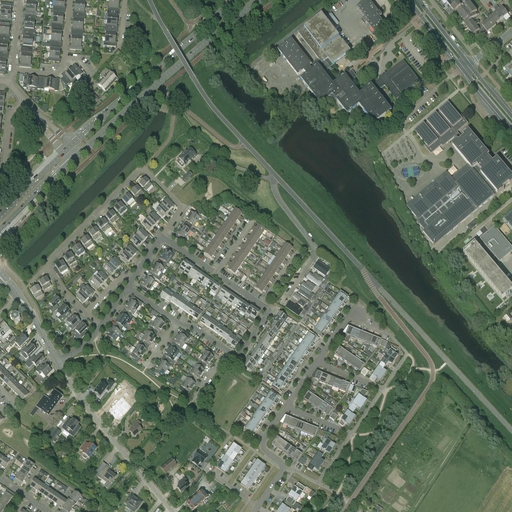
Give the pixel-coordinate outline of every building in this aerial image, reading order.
[(368,0),(367,0),(357,8),(365,18),(361,21),(373,36),(386,26),(379,18),(381,16),(372,4),(368,0)] [(64,7),(65,2),(55,1),(54,6),(53,6),(53,10),(65,11),(65,8),(64,7)] [(457,1),(450,7),(454,11),(461,6),(457,1)] [(1,12),(11,13),(11,8),(13,8),(13,4),(1,3),(0,7),(1,7),(1,12)] [(119,4),(109,3),(108,8),(107,8),(107,11),(119,13),(119,9),(118,9),(119,4)] [(463,8),(456,13),(475,38),(481,34),(480,33),(479,31),(480,30),(475,24),(472,20),(477,15),(479,14),(478,13),(470,3),(463,8)] [(36,8),(26,7),(25,12),(24,12),(24,15),(36,17),(40,17),(41,13),(37,13),(35,13),(36,8)] [(85,8),(75,7),(74,12),(73,12),(73,15),(85,16),(85,13),(84,13),(85,8)] [(503,8),(498,11),(504,18),(508,15),(503,8)] [(65,11),(53,10),(52,13),(54,13),(53,19),(63,20),(64,14),(65,14),(65,11)] [(108,15),(107,20),(117,21),(118,16),(119,16),(119,13),(107,11),(106,15),(108,15)] [(498,11),(494,14),(499,21),(504,18),(498,11)] [(0,20),(11,22),(12,18),(10,18),(11,13),(1,12),(0,17),(0,20)] [(489,18),(490,19),(491,19),(495,25),(499,21),(494,14),(489,18)] [(25,19),(24,24),(34,25),(35,20),(36,20),(36,17),(24,15),(24,19),(25,19)] [(74,19),(73,24),(83,25),(84,20),(85,20),(85,16),(73,15),(72,19),(74,19)] [(351,83),(354,80),(357,78),(354,74),(352,71),(333,85),(324,73),(351,52),(322,15),(298,34),(318,60),(312,65),(292,39),(278,50),(285,60),(287,62),(298,76),(304,71),(307,75),(301,80),(321,105),(332,96),(347,115),(359,106),(374,125),(392,111),(377,92),(384,86),(395,100),(420,82),(403,61),(386,74),(385,73),(378,78),(380,80),(360,95),(351,83)] [(63,25),(63,20),(53,19),(53,24),(51,24),(51,27),(63,28),(64,25),(63,25)] [(496,26),(495,25),(491,19),(490,19),(486,22),(492,29),(496,26)] [(0,29),(9,30),(10,25),(11,25),(11,22),(0,20),(0,29)] [(117,21),(107,20),(107,25),(105,25),(105,29),(117,30),(118,26),(117,26),(117,21)] [(484,24),(482,25),(483,28),(485,31),(486,32),(487,33),(492,29),(486,22),(484,24)] [(34,25),(24,24),(24,29),(23,29),(22,33),(35,34),(35,30),(34,30),(34,25)] [(83,25),(73,24),(73,29),(71,29),(71,32),(83,34),(84,30),(82,30),(83,25)] [(63,28),(51,27),(51,31),(52,31),(51,36),(61,37),(62,32),(63,32),(63,28)] [(0,38),(10,39),(10,36),(9,35),(9,30),(0,29),(0,38)] [(106,32),(105,37),(115,38),(116,33),(117,33),(117,30),(105,29),(105,32),(106,32)] [(71,32),(71,36),(72,36),(71,41),(81,42),(84,42),(84,37),(83,37),(83,34),(71,32)] [(22,33),(22,36),(23,36),(23,41),(33,42),(35,43),(36,34),(35,34),(22,33)] [(61,42),(61,37),(51,36),(51,41),(50,41),(49,44),(62,46),(62,42),(61,42)] [(115,38),(105,37),(105,43),(104,43),(103,46),(116,47),(116,44),(115,44),(115,38)] [(0,46),(8,48),(8,42),(9,42),(10,39),(0,38),(0,46)] [(33,42),(23,41),(22,47),(21,47),(21,50),(33,51),(33,48),(32,48),(33,42)] [(81,42),(71,41),(71,46),(70,46),(69,50),(82,51),(82,48),(81,47),(81,42)] [(45,44),(45,47),(50,48),(50,53),(60,54),(60,49),(61,49),(62,46),(49,44),(45,44)] [(0,55),(8,56),(8,53),(7,53),(8,48),(0,46),(0,55)] [(21,54),(21,59),(31,60),(31,54),(33,55),(33,51),(21,50),(20,53),(21,54)] [(59,59),(60,54),(50,53),(49,58),(48,58),(48,62),(60,63),(60,59),(59,59)] [(19,67),(31,69),(32,65),(30,65),(31,60),(21,59),(20,64),(19,64),(19,67)] [(69,71),(75,79),(79,75),(80,76),(82,74),(75,64),(72,67),(73,68),(69,71)] [(102,79),(97,85),(105,92),(117,79),(106,69),(100,75),(101,76),(100,78),(102,79)] [(71,82),(75,79),(69,71),(64,74),(61,76),(69,85),(71,83),(71,82)] [(32,88),(33,78),(28,77),(28,76),(24,76),(23,88),(26,89),(27,87),(32,88)] [(33,78),(32,88),(37,88),(37,90),(40,90),(42,78),(38,77),(38,78),(33,78)] [(42,78),(40,90),(44,90),(44,89),(49,90),(50,80),(45,79),(45,78),(42,78)] [(50,80),(49,90),(54,90),(54,91),(58,92),(59,79),(55,79),(55,80),(50,80)] [(94,105),(96,104),(99,100),(90,92),(85,97),(94,105)] [(406,206),(409,209),(418,220),(416,221),(424,230),(423,232),(435,246),(494,195),(493,193),(496,191),(498,194),(504,189),(503,188),(509,183),(510,185),(511,182),(511,175),(497,158),(493,162),(492,161),(493,159),(490,156),(489,157),(488,156),(489,155),(468,130),(463,135),(464,136),(462,138),(457,132),(468,123),(461,115),(460,116),(448,103),(438,111),(440,112),(437,115),(436,113),(426,121),(428,123),(425,125),(424,123),(414,131),(426,145),(424,146),(431,154),(442,145),(443,147),(454,138),(456,141),(451,144),(468,164),(452,178),(446,172),(406,206)] [(179,160),(176,162),(182,168),(196,155),(189,148),(178,159),(179,160)] [(146,191),(152,185),(151,184),(145,178),(143,180),(142,180),(141,180),(140,180),(140,181),(141,182),(139,184),(146,191)] [(137,200),(144,194),(137,186),(134,188),(133,188),(132,189),(132,190),(130,192),(137,200)] [(129,208),(135,202),(128,194),(126,196),(125,196),(124,197),(124,198),(122,200),(129,208)] [(167,199),(161,204),(169,212),(173,208),(172,207),(174,206),(167,199)] [(120,216),(127,210),(120,203),(118,205),(117,204),(116,204),(116,205),(116,206),(116,207),(114,209),(120,216)] [(164,216),(169,212),(161,204),(156,210),(162,217),(164,215),(164,216)] [(231,214),(241,220),(242,218),(240,217),(242,214),(235,209),(231,214)] [(112,225),(119,219),(112,211),(110,213),(109,213),(108,213),(107,213),(107,214),(108,215),(105,217),(112,225)] [(511,211),(503,219),(511,228),(511,211)] [(188,216),(197,223),(200,218),(199,217),(200,215),(198,213),(196,216),(191,212),(188,216)] [(153,213),(147,218),(155,226),(159,222),(158,221),(160,220),(153,213)] [(239,222),(241,220),(231,214),(228,218),(235,223),(237,221),(239,222)] [(189,227),(191,228),(193,226),(194,227),(197,223),(188,216),(185,221),(190,224),(189,227)] [(151,230),(155,226),(147,218),(142,224),(149,231),(150,229),(151,230)] [(234,225),(235,223),(228,218),(225,223),(235,229),(236,227),(234,225)] [(110,227),(104,219),(101,221),(100,221),(99,221),(99,222),(99,223),(97,225),(103,233),(104,232),(106,235),(111,230),(110,228),(110,227)] [(479,223),(476,219),(471,223),(467,227),(470,231),(479,223)] [(233,231),(235,229),(225,223),(222,227),(229,232),(231,230),(233,231)] [(182,225),(179,230),(188,236),(191,231),(192,232),(194,230),(191,228),(189,227),(187,229),(182,225)] [(254,226),(252,228),(262,235),(265,230),(258,225),(256,228),(254,226)] [(228,234),(229,232),(222,227),(219,232),(229,238),(230,236),(228,234)] [(500,262),(511,251),(511,247),(494,227),(480,239),(485,245),(480,249),(475,243),(463,253),(502,299),(511,290),(511,286),(497,269),(490,261),(495,256),(500,262)] [(95,241),(102,236),(95,228),(93,229),(92,229),(91,229),(91,230),(91,231),(89,233),(95,241)] [(262,235),(252,228),(251,230),(253,232),(252,234),(259,239),(262,235)] [(141,229),(136,235),(143,242),(147,238),(147,237),(148,236),(141,229)] [(177,235),(174,238),(183,244),(185,241),(185,240),(188,236),(179,230),(176,234),(177,235)] [(227,240),(229,238),(219,232),(216,236),(223,241),(225,238),(227,240)] [(248,235),(246,237),(256,244),(259,239),(252,234),(250,237),(248,235)] [(139,246),(143,242),(136,235),(130,240),(137,247),(139,246)] [(86,250),(93,244),(87,236),(85,238),(84,237),(83,237),(83,238),(82,239),(83,239),(80,241),(86,250)] [(221,243),(223,241),(216,236),(213,240),(222,247),(224,245),(221,243)] [(256,244),(246,237),(245,239),(247,241),(246,243),(253,248),(256,244)] [(221,249),(222,247),(213,240),(210,245),(217,250),(219,247),(221,249)] [(242,244),(240,246),(250,253),(253,248),(246,243),(244,246),(242,244)] [(78,258),(85,253),(79,244),(76,246),(75,246),(74,246),(74,247),(74,248),(72,249),(78,258)] [(285,244),(282,249),(292,255),(293,253),(290,251),(292,249),(285,244)] [(130,245),(125,251),(132,258),(136,254),(137,252),(130,245)] [(215,252),(217,250),(210,245),(207,249),(216,256),(218,254),(215,252)] [(250,253),(240,246),(239,248),(241,250),(240,252),(247,257),(250,253)] [(165,250),(162,254),(171,260),(174,256),(173,255),(174,253),(172,251),(167,248),(166,251),(165,250)] [(215,258),(216,256),(207,249),(204,254),(211,259),(212,256),(215,258)] [(292,255),(282,249),(279,253),(286,258),(288,256),(290,257),(292,255)] [(128,263),(132,258),(125,251),(119,257),(126,264),(127,262),(128,263)] [(235,253),(234,255),(243,261),(247,257),(240,252),(238,255),(235,253)] [(69,266),(76,261),(71,253),(68,255),(67,254),(66,254),(66,255),(66,256),(63,258),(69,266)] [(279,253),(276,258),(285,264),(287,262),(284,260),(286,258),(279,253)] [(168,265),(171,260),(162,254),(159,259),(164,262),(163,265),(165,266),(167,264),(168,265)] [(243,261),(234,255),(233,257),(235,259),(233,261),(240,266),(243,261)] [(109,263),(116,271),(120,266),(121,264),(115,258),(109,263)] [(276,258),(273,262),(280,267),(282,264),(284,266),(285,264),(276,258)] [(325,276),(330,269),(317,260),(313,267),(325,276)] [(56,274),(60,279),(63,278),(61,275),(68,270),(62,261),(60,263),(59,262),(58,262),(57,263),(57,264),(55,266),(59,272),(56,274)] [(184,272),(189,264),(185,261),(179,269),(184,272)] [(229,262),(228,264),(237,270),(240,266),(233,261),(232,263),(229,262)] [(273,262),(270,266),(279,273),(281,271),(278,269),(280,267),(273,262)] [(112,275),(116,271),(109,263),(103,269),(110,276),(112,274),(112,275)] [(153,268),(162,274),(165,269),(164,269),(165,266),(163,265),(161,267),(156,263),(153,268)] [(184,272),(188,275),(193,268),(194,267),(189,264),(184,272)] [(237,270),(228,264),(226,266),(229,268),(227,270),(234,275),(237,270)] [(279,273),(270,266),(267,271),(274,276),(275,273),(278,275),(279,273)] [(153,268),(150,272),(155,276),(154,278),(156,280),(159,282),(164,275),(162,274),(153,268)] [(187,276),(192,279),(198,271),(193,268),(188,275),(187,276)] [(202,274),(198,271),(192,279),(197,282),(202,274)] [(267,271),(264,275),(273,282),(275,280),(272,278),(274,276),(267,271)] [(101,272),(95,277),(102,285),(107,280),(106,280),(108,278),(101,272)] [(307,277),(319,284),(322,280),(310,272),(307,277)] [(144,281),(152,287),(155,289),(158,284),(154,282),(156,280),(154,278),(148,274),(144,281)] [(202,274),(197,282),(201,285),(206,277),(202,274)] [(273,282),(264,275),(261,280),(268,285),(269,282),(272,284),(273,282)] [(44,291),(52,286),(46,277),(44,279),(43,278),(42,278),(41,279),(41,280),(39,282),(44,291)] [(98,289),(102,285),(95,277),(89,283),(96,290),(98,288),(98,289)] [(201,285),(206,288),(211,280),(206,277),(201,285)] [(206,288),(210,291),(215,283),(211,280),(206,288)] [(261,280),(258,284),(267,291),(268,289),(266,287),(268,285),(261,280)] [(152,287),(144,281),(141,285),(145,288),(143,291),(148,295),(150,292),(150,291),(152,287)] [(308,282),(306,285),(303,283),(302,286),(312,293),(316,288),(308,282)] [(210,291),(208,294),(214,297),(220,288),(219,288),(220,287),(215,283),(210,291)] [(267,291),(258,284),(254,289),(261,294),(263,291),(266,293),(267,291)] [(89,298),(93,294),(92,294),(94,292),(87,286),(85,287),(83,285),(79,289),(81,291),(89,298)] [(35,299),(43,295),(38,286),(35,287),(34,287),(33,287),(33,288),(33,289),(30,290),(35,299)] [(296,292),(308,300),(312,295),(301,286),(296,292)] [(160,297),(165,300),(170,292),(165,289),(160,297)] [(217,296),(222,300),(228,292),(223,289),(217,296)] [(85,303),(89,298),(81,291),(76,297),(83,304),(84,302),(85,303)] [(165,300),(169,303),(170,302),(175,295),(174,295),(170,292),(165,300)] [(228,292),(222,300),(227,303),(232,295),(228,292)] [(340,292),(337,296),(345,301),(346,299),(348,300),(350,299),(340,292)] [(174,305),(180,297),(175,294),(174,295),(175,295),(170,302),(174,305)] [(282,294),(277,300),(280,303),(285,296),(282,294)] [(291,300),(303,308),(308,302),(296,294),(291,300)] [(335,294),(332,298),(334,300),(344,307),(345,305),(343,304),(345,301),(337,296),(335,294)] [(236,298),(232,295),(227,303),(231,306),(236,298)] [(55,297),(49,304),(52,307),(49,310),(53,314),(57,309),(55,307),(60,302),(55,297)] [(130,300),(127,305),(136,311),(139,306),(141,307),(143,304),(133,297),(131,300),(130,300)] [(174,305),(179,308),(184,300),(180,297),(174,305)] [(184,300),(179,308),(183,311),(189,303),(191,300),(187,297),(186,298),(184,300)] [(231,306),(235,309),(241,301),(236,298),(231,306)] [(343,308),(344,307),(334,300),(332,304),(339,309),(341,307),(343,308)] [(240,312),(245,304),(241,301),(235,309),(240,312)] [(300,313),(303,310),(291,301),(288,305),(300,313)] [(193,306),(189,303),(183,311),(188,314),(193,306)] [(245,304),(240,312),(245,315),(245,314),(250,307),(245,304)] [(338,311),(339,309),(332,304),(329,308),(339,315),(340,313),(338,311)] [(136,311),(127,305),(124,309),(125,310),(124,312),(131,317),(132,314),(133,315),(136,311)] [(64,306),(57,314),(60,317),(58,319),(62,323),(67,318),(64,316),(68,312),(69,311),(64,306)] [(192,317),(197,309),(193,306),(188,314),(192,317)] [(250,317),(255,309),(250,306),(250,307),(245,314),(250,317)] [(337,316),(339,315),(329,308),(326,312),(334,317),(335,315),(337,316)] [(202,313),(197,309),(192,317),(197,320),(202,313)] [(260,312),(255,309),(250,317),(248,320),(253,324),(255,321),(254,320),(260,312)] [(131,317),(124,312),(122,314),(121,313),(118,318),(127,324),(129,325),(133,318),(131,317)] [(287,318),(279,312),(276,317),(284,322),(287,318)] [(332,319),(334,317),(326,312),(323,316),(333,322),(334,321),(332,319)] [(12,316),(10,317),(11,319),(10,320),(12,322),(13,321),(14,323),(15,322),(18,323),(19,319),(20,319),(18,317),(19,316),(18,314),(17,315),(15,313),(14,314),(13,313),(11,315),(12,316)] [(200,322),(204,326),(210,318),(205,314),(200,322)] [(321,314),(318,318),(321,320),(328,325),(330,323),(332,324),(333,322),(323,316),(321,314)] [(75,324),(78,320),(73,315),(67,322),(71,326),(70,328),(72,331),(77,326),(75,324)] [(156,318),(153,322),(162,328),(165,324),(160,320),(161,318),(159,316),(157,319),(156,318)] [(276,317),(273,322),(274,322),(281,327),(282,327),(284,329),(287,324),(284,322),(276,317)] [(127,324),(118,318),(115,322),(116,323),(115,325),(121,330),(123,328),(124,328),(127,324)] [(214,321),(210,318),(204,326),(209,329),(214,321)] [(327,327),(328,325),(321,320),(318,323),(328,330),(329,329),(327,327)] [(209,329),(213,332),(219,324),(214,321),(209,329)] [(151,327),(150,330),(156,334),(158,332),(159,333),(162,328),(153,322),(150,327),(151,327)] [(282,327),(281,327),(274,322),(271,327),(279,332),(282,327)] [(0,326),(0,327),(6,333),(10,330),(3,323),(0,326)] [(326,332),(328,330),(318,323),(315,327),(323,333),(324,330),(326,332)] [(75,331),(77,333),(74,337),(79,342),(87,333),(85,331),(87,329),(82,324),(75,331)] [(223,327),(219,324),(213,332),(218,335),(223,327)] [(121,330),(115,325),(113,328),(112,327),(109,331),(118,337),(119,338),(122,334),(120,332),(121,330)] [(218,335),(222,338),(227,330),(223,327),(218,335)] [(276,336),(279,332),(271,327),(268,331),(276,336)] [(321,335),(323,333),(315,327),(312,331),(322,338),(323,337),(321,335)] [(353,329),(348,327),(344,336),(343,339),(342,342),(347,344),(350,337),(353,329)] [(360,332),(353,329),(350,337),(357,340),(360,332)] [(147,331),(144,336),(153,342),(156,337),(155,337),(156,334),(150,330),(148,332),(147,331)] [(232,333),(227,330),(222,338),(226,341),(227,341),(231,334),(232,334),(232,333)] [(118,337),(109,331),(106,336),(107,336),(105,340),(117,348),(118,344),(115,342),(118,337)] [(179,334),(176,338),(185,344),(188,340),(189,341),(191,337),(182,331),(180,334),(179,334)] [(276,336),(268,331),(265,336),(273,341),(276,336)] [(317,341),(319,339),(309,332),(306,336),(314,342),(315,339),(317,341)] [(367,334),(360,332),(357,340),(363,343),(367,334)] [(153,342),(144,336),(141,334),(139,338),(139,339),(142,341),(140,343),(143,345),(144,342),(150,346),(153,342)] [(227,341),(226,341),(226,342),(230,345),(236,337),(232,334),(231,334),(227,341)] [(363,343),(370,345),(373,337),(367,334),(363,343)] [(15,343),(20,348),(27,340),(22,335),(17,341),(15,338),(9,344),(12,346),(15,343)] [(237,335),(236,337),(230,345),(235,348),(242,338),(237,335)] [(270,345),(273,341),(265,336),(262,340),(270,345)] [(312,344),(314,342),(306,336),(303,340),(313,347),(314,345),(312,344)] [(380,340),(373,337),(370,345),(377,348),(380,340)] [(182,348),(185,344),(176,338),(173,342),(178,346),(177,348),(179,350),(181,348),(182,348)] [(270,345),(262,340),(259,345),(266,350),(270,345)] [(312,349),(313,347),(303,340),(301,344),(308,350),(310,347),(312,349)] [(138,345),(135,349),(144,355),(147,351),(141,347),(143,345),(140,343),(139,345),(138,345)] [(23,348),(19,352),(21,354),(26,359),(28,357),(36,349),(31,344),(26,349),(25,350),(23,348)] [(307,352),(308,350),(301,344),(298,348),(308,355),(309,353),(307,352)] [(263,354),(266,350),(259,345),(256,349),(263,354)] [(144,355),(135,349),(132,347),(130,351),(130,352),(133,354),(131,356),(134,358),(135,356),(141,359),(144,355)] [(170,347),(167,351),(176,357),(178,359),(181,354),(179,353),(178,352),(179,350),(177,348),(175,351),(170,347)] [(296,347),(293,350),(295,352),(303,357),(304,355),(306,356),(308,355),(298,348),(296,347)] [(334,355),(339,358),(344,351),(339,348),(334,355)] [(386,355),(394,361),(398,356),(394,354),(396,351),(391,348),(386,355)] [(263,354),(256,349),(252,353),(260,359),(263,354)] [(202,356),(211,362),(214,357),(211,355),(213,353),(207,350),(206,352),(205,351),(202,356)] [(173,361),(176,357),(167,351),(164,356),(169,359),(168,362),(170,363),(174,366),(176,363),(173,361)] [(349,355),(344,351),(339,358),(344,362),(349,355)] [(301,360),(303,357),(295,352),(292,356),(302,363),(303,361),(301,360)] [(257,364),(260,359),(252,353),(250,358),(249,358),(256,363),(257,364)] [(31,358),(24,365),(29,369),(33,364),(36,367),(44,359),(39,354),(34,360),(31,358)] [(349,355),(344,362),(349,365),(354,358),(349,355)] [(391,365),(394,361),(386,355),(380,363),(385,366),(388,363),(391,365)] [(200,361),(198,363),(205,368),(206,365),(208,366),(211,362),(202,356),(199,360),(200,361)] [(302,363),(292,356),(290,360),(297,365),(299,363),(301,364),(302,363)] [(249,358),(250,358),(249,357),(245,362),(253,367),(256,363),(249,358)] [(359,361),(354,358),(349,365),(354,369),(359,361)] [(170,363),(168,362),(166,364),(161,360),(158,365),(166,371),(170,366),(169,366),(170,363)] [(287,364),(297,371),(298,369),(296,368),(297,365),(290,360),(287,364)] [(354,369),(359,372),(364,365),(359,361),(354,369)] [(250,372),(253,367),(245,362),(242,366),(250,372)] [(196,365),(193,369),(201,375),(204,371),(203,370),(205,368),(198,363),(197,365),(196,365)] [(383,370),(385,366),(380,363),(375,371),(383,377),(386,372),(383,370)] [(295,372),(297,371),(287,364),(284,368),(292,373),(293,371),(295,372)] [(43,384),(48,379),(46,377),(51,371),(46,365),(42,369),(40,367),(36,371),(43,379),(41,382),(43,384)] [(164,374),(166,371),(158,365),(155,369),(156,370),(154,373),(165,381),(166,379),(166,377),(166,376),(165,375),(164,375),(164,374)] [(187,375),(189,376),(192,378),(193,376),(198,379),(201,375),(193,369),(191,368),(188,372),(189,373),(187,375)] [(290,375),(292,373),(284,368),(281,372),(291,378),(292,377),(290,375)] [(6,371),(0,376),(0,378),(3,382),(10,375),(6,371)] [(316,389),(317,387),(319,382),(322,374),(317,371),(313,380),(312,384),(311,386),(313,387),(315,388),(316,389)] [(380,381),(383,377),(375,371),(369,379),(374,383),(376,379),(380,381)] [(290,380),(291,378),(281,372),(279,376),(286,381),(288,379),(290,380)] [(319,382),(325,385),(329,376),(322,374),(319,382)] [(10,375),(3,382),(7,385),(13,379),(10,375)] [(184,382),(192,388),(195,384),(190,380),(192,378),(189,376),(187,379),(186,378),(184,382)] [(285,383),(286,381),(279,376),(276,380),(286,386),(287,385),(285,383)] [(329,376),(325,385),(332,387),(335,379),(329,376)] [(13,379),(7,385),(11,389),(17,382),(13,379)] [(342,382),(335,379),(332,387),(339,390),(342,382)] [(97,388),(94,393),(100,397),(106,390),(108,392),(114,384),(109,380),(104,386),(101,383),(97,388)] [(284,388),(286,386),(276,380),(273,383),(281,389),(282,387),(284,388)] [(21,386),(17,382),(11,389),(14,393),(21,386)] [(180,387),(178,390),(181,392),(184,394),(187,396),(189,393),(192,388),(184,382),(180,387)] [(339,390),(346,393),(349,384),(342,382),(339,390)] [(279,391),(281,389),(273,383),(270,388),(280,394),(281,393),(279,391)] [(21,386),(14,393),(18,397),(25,390),(21,386)] [(25,390),(18,397),(22,401),(29,394),(25,390)] [(130,401),(136,394),(131,390),(125,397),(130,401)] [(308,403),(313,396),(315,394),(310,391),(309,390),(303,400),(308,403)] [(355,400),(363,405),(366,401),(363,398),(367,392),(362,390),(355,400)] [(44,395),(35,407),(40,410),(48,416),(62,397),(54,391),(48,399),(44,395)] [(268,395),(276,400),(277,398),(279,400),(281,398),(271,391),(268,395)] [(274,403),(276,400),(268,395),(265,399),(275,406),(276,404),(274,403)] [(318,399),(313,396),(308,403),(313,407),(318,399)] [(274,407),(275,406),(265,399),(262,403),(270,408),(272,406),(274,407)] [(313,407),(318,410),(323,403),(318,399),(313,407)] [(360,410),(363,405),(355,400),(349,408),(354,411),(356,408),(360,410)] [(121,401),(109,411),(116,419),(128,409),(121,401)] [(324,401),(323,403),(318,410),(323,413),(328,406),(329,404),(324,401)] [(268,411),(270,408),(262,403),(260,407),(269,414),(271,412),(268,411)] [(333,410),(328,406),(323,413),(328,417),(333,410)] [(268,415),(269,414),(260,407),(257,411),(265,416),(266,414),(268,415)] [(352,414),(354,411),(349,408),(344,416),(352,421),(355,417),(352,414)] [(263,419),(265,416),(257,411),(254,415),(264,422),(265,420),(263,419)] [(263,423),(264,422),(254,415),(251,419),(259,424),(261,422),(263,423)] [(285,434),(285,432),(288,427),(287,427),(291,419),(285,416),(282,425),(280,429),(280,431),(283,433),(285,434)] [(349,426),(352,421),(344,416),(338,424),(343,427),(345,424),(349,426)] [(69,419),(62,428),(73,437),(80,427),(78,425),(79,424),(72,419),(71,421),(69,419)] [(183,419),(180,424),(189,430),(191,427),(194,429),(194,428),(183,419)] [(258,426),(259,424),(251,419),(249,423),(258,429),(260,428),(258,426)] [(287,427),(288,427),(294,429),(297,421),(291,419),(287,427)] [(131,426),(133,429),(130,432),(134,437),(142,431),(138,426),(140,424),(138,421),(131,426)] [(304,424),(297,421),(294,429),(301,432),(304,424)] [(257,431),(258,429),(249,423),(246,427),(254,432),(255,430),(257,431)] [(304,424),(301,432),(307,435),(311,427),(304,424)] [(252,434),(254,432),(246,427),(243,431),(253,437),(254,436),(252,434)] [(318,429),(311,427),(307,435),(314,438),(318,429)] [(59,438),(58,437),(61,432),(60,432),(57,429),(50,439),(55,443),(59,438)] [(336,437),(335,436),(331,434),(324,444),(332,450),(335,446),(332,443),(336,437)] [(277,448),(282,441),(277,437),(272,444),(277,448)] [(287,444),(282,441),(277,448),(282,451),(287,444)] [(86,443),(80,450),(83,452),(82,453),(84,454),(82,457),(83,458),(85,459),(86,459),(88,457),(89,458),(91,456),(93,457),(94,456),(95,455),(96,453),(94,452),(96,449),(89,444),(89,445),(86,443)] [(229,450),(233,453),(237,447),(233,444),(229,450)] [(287,455),(292,448),(287,444),(282,451),(287,455)] [(329,455),(332,450),(324,444),(318,453),(323,456),(325,452),(329,455)] [(294,449),(292,448),(287,455),(291,458),(296,451),(298,448),(296,446),(294,449)] [(233,453),(237,456),(241,450),(237,447),(233,453)] [(229,459),(233,453),(229,450),(225,456),(229,459)] [(207,458),(198,451),(194,457),(195,458),(192,462),(197,466),(199,463),(198,463),(199,461),(203,464),(207,458)] [(291,458),(296,462),(302,455),(296,451),(291,458)] [(233,453),(229,459),(233,462),(237,456),(233,453)] [(320,459),(323,456),(318,453),(312,461),(321,466),(324,462),(320,459)] [(225,465),(229,459),(225,456),(221,462),(225,465)] [(171,459),(160,468),(165,474),(176,465),(175,463),(177,461),(174,457),(171,459)] [(0,469),(2,467),(5,469),(10,462),(5,459),(0,466),(0,469)] [(225,465),(229,468),(233,462),(229,459),(225,465)] [(34,466),(27,461),(24,465),(34,472),(35,470),(32,468),(34,466)] [(253,467),(257,470),(261,463),(257,461),(253,467)] [(317,471),(321,466),(312,461),(307,469),(311,472),(314,469),(317,471)] [(221,471),(225,465),(221,462),(216,468),(221,471)] [(97,478),(98,477),(106,483),(104,486),(107,489),(115,478),(113,477),(114,475),(109,471),(110,470),(110,469),(105,466),(106,465),(103,463),(94,475),(97,478)] [(257,470),(261,472),(265,466),(261,463),(257,470)] [(34,472),(24,465),(21,470),(28,475),(30,472),(33,474),(34,472)] [(229,468),(225,465),(221,471),(225,474),(229,468)] [(253,475),(257,470),(253,467),(249,473),(253,475)] [(28,475),(21,470),(18,474),(28,481),(29,479),(26,477),(28,475)] [(257,470),(253,475),(257,478),(261,472),(257,470)] [(249,481),(253,475),(249,473),(244,478),(249,481)] [(28,481),(18,474),(13,482),(20,486),(24,481),(27,483),(28,481)] [(249,481),(253,484),(257,478),(253,475),(249,481)] [(180,486),(177,488),(181,493),(188,487),(185,483),(187,482),(184,478),(180,482),(178,484),(180,486)] [(244,487),(249,481),(244,478),(240,484),(244,487)] [(32,488),(30,491),(32,492),(39,482),(34,479),(32,483),(29,486),(32,488)] [(253,484),(249,481),(244,487),(249,490),(253,484)] [(43,485),(39,482),(32,492),(34,493),(36,490),(39,492),(43,485)] [(43,485),(39,492),(41,494),(39,497),(41,498),(48,488),(49,486),(45,483),(43,485)] [(294,487),(291,492),(299,497),(305,488),(298,483),(295,488),(294,487)] [(45,497),(47,499),(52,492),(48,488),(41,498),(43,499),(45,497)] [(7,490),(2,497),(12,504),(13,502),(10,500),(14,495),(7,490)] [(48,503),(50,505),(57,495),(52,492),(47,499),(50,500),(48,503)] [(78,494),(74,492),(72,495),(69,493),(68,494),(78,501),(81,497),(78,494)] [(196,508),(202,502),(207,498),(201,492),(197,495),(197,496),(191,501),(186,505),(192,511),(196,508)] [(299,497),(291,492),(288,496),(288,497),(286,501),(297,509),(299,511),(302,507),(295,503),(299,497)] [(75,506),(78,501),(68,494),(67,496),(70,498),(68,501),(75,506)] [(57,505),(59,501),(61,498),(57,495),(50,505),(52,506),(54,503),(57,505)] [(0,500),(0,502),(6,507),(8,504),(11,506),(12,504),(2,497),(0,500)] [(129,497),(125,503),(127,505),(125,507),(132,511),(134,511),(136,510),(142,502),(137,499),(136,500),(133,498),(132,499),(129,497)] [(75,506),(68,501),(67,502),(66,502),(66,501),(61,498),(59,501),(72,510),(75,506)] [(64,511),(70,511),(72,510),(59,501),(57,505),(61,508),(62,508),(63,508),(62,510),(64,511)] [(282,505),(279,509),(282,511),(288,511),(291,509),(292,510),(293,509),(295,511),(297,509),(286,501),(283,505),(282,505)]
